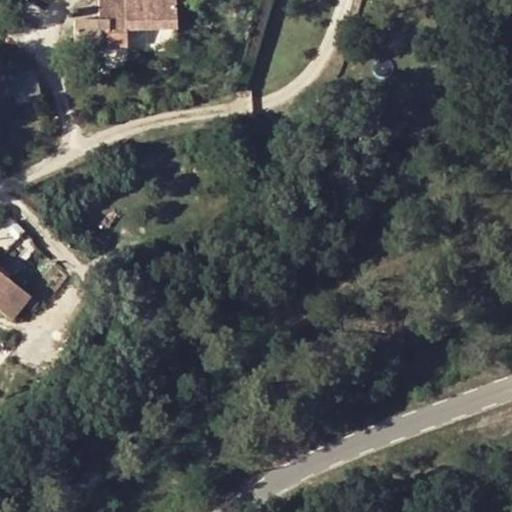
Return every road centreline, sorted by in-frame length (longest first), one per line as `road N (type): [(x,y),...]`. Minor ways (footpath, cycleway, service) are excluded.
road 1 (tertiary): [(233,511),(419,425),(511,396)]
road 2 (unknown): [(75,153),(37,40),(35,13),(44,0)]
